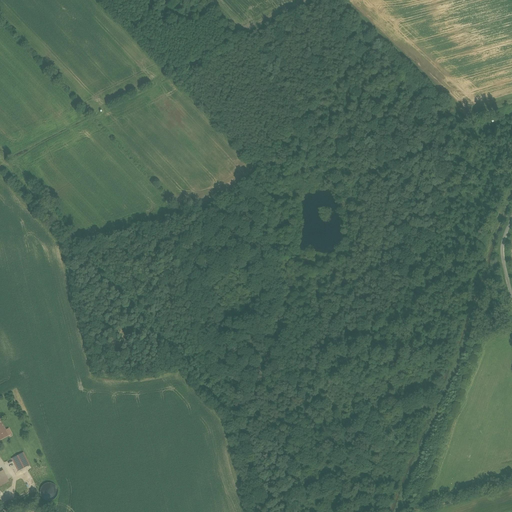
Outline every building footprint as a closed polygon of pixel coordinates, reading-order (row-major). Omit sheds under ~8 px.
[(7,430),(1,419),(0,419),(0,439),(0,440),(13,434),(10,429),(7,430)] [(31,465),(24,453),(12,459),(19,471),(31,465)] [(0,472),(0,480),(8,476),(5,470),(0,472)] [(8,476),(0,480),(0,486),(11,481),(8,476)] [(57,487),(55,484),(52,482),(48,482),(45,483),(42,485),(40,489),(40,492),(41,495),(43,498),(46,500),(50,500),(53,499),(56,497),(58,494),(58,490),(57,487)]
